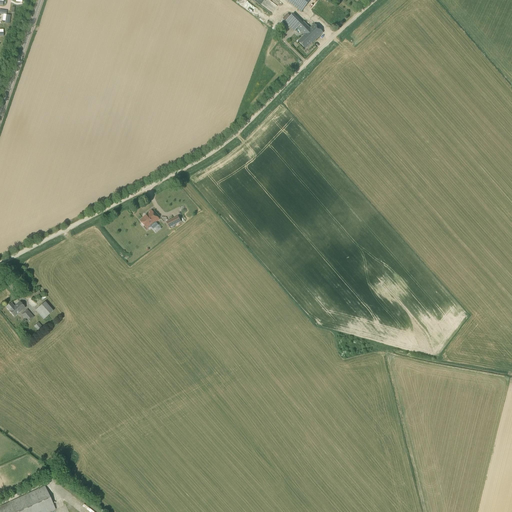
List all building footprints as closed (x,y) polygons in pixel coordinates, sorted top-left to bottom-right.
[(239,0),(237,2),(252,12),(257,6),(248,0),(239,0)] [(286,0),(301,12),(311,0),(286,0)] [(294,31),(298,27),(302,23),(293,14),(285,22),(294,31)] [(302,23),(298,27),(305,34),(303,37),(306,40),(308,37),(307,36),(308,36),(307,35),(309,33),(307,31),(310,28),(303,22),(302,23)] [(306,40),(303,37),(298,42),(305,49),(312,42),(313,43),(323,33),(314,24),(310,28),(307,31),(309,33),(307,35),(308,36),(307,36),(308,37),(306,40)] [(156,225),(155,223),(159,220),(151,210),(149,212),(150,213),(140,221),(147,230),(151,226),(153,227),(156,225)] [(178,216),(166,222),(169,228),(181,222),(178,216)] [(14,317),(25,308),(20,302),(14,307),(11,303),(6,308),(14,317)] [(43,320),(53,311),(45,302),(35,310),(43,320)] [(34,317),(27,310),(21,315),(27,323),(34,317)] [(34,326),(38,331),(42,327),(38,322),(34,326)] [(49,511),(55,510),(45,486),(0,506),(0,511),(49,511)]
